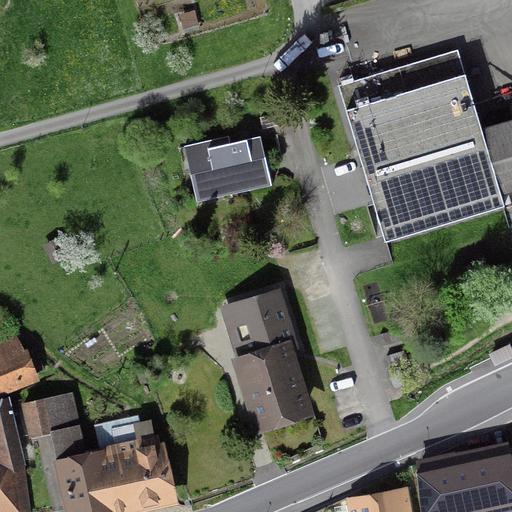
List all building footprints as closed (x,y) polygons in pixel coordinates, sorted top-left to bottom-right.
[(458,50),(338,85),(385,241),(503,205),(500,195),(503,194),(502,192),(511,188),(511,122),(484,130),(483,128),(481,128),(458,50)] [(198,198),(272,181),(260,131),(233,137),(230,132),(185,142),(198,198)] [(256,426),(307,410),(274,301),(223,316),(256,426)] [(495,366),(511,356),(511,353),(508,346),(489,356),(495,366)] [(0,393),(42,379),(30,347),(0,357),(0,393)] [(70,511),(113,511),(101,456),(84,460),(69,394),(24,405),(31,434),(52,429),(70,511)] [(3,406),(0,406),(0,511),(22,511),(16,463),(16,462),(3,406)] [(113,511),(117,511),(172,500),(159,443),(101,456),(113,511)] [(511,451),(511,447),(416,465),(422,511),(471,511),(511,504),(511,451)] [(409,511),(404,482),(343,494),(346,511),(409,511)]
